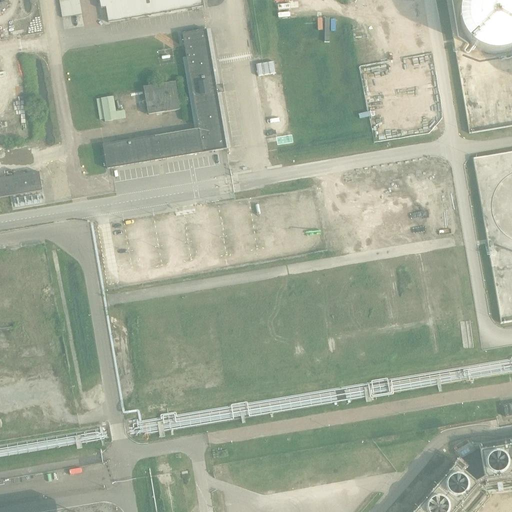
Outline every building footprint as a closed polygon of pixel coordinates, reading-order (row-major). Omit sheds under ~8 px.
[(79,0),(58,0),(62,18),(82,15),(79,0)] [(201,0),(100,0),(101,8),(106,7),(108,22),(203,6),(201,0)] [(511,0),(465,0),(464,3),(462,7),(461,11),(461,15),(460,19),(461,23),(461,27),(463,31),(464,35),(466,38),(469,42),(472,45),(475,47),(478,50),(482,51),(486,53),(490,54),(494,55),(498,55),(502,55),(506,54),(510,53),(511,51),(511,0)] [(198,129),(102,145),(106,170),(111,169),(227,150),(217,93),(223,92),(222,84),(216,85),(207,30),(182,34),(198,129)] [(174,83),(143,88),(148,115),(179,110),(174,83)] [(97,100),(100,122),(126,118),(125,111),(116,112),(114,98),(97,100)] [(39,172),(0,178),(0,198),(10,197),(42,192),(39,172)] [(41,195),(14,199),(15,208),(42,204),(41,195)] [(511,456),(485,461),(490,491),(511,487),(511,456)] [(424,511),(464,511),(482,493),(458,472),(424,511)]
